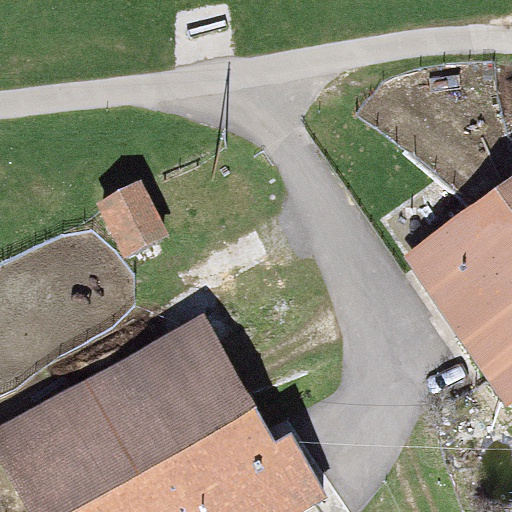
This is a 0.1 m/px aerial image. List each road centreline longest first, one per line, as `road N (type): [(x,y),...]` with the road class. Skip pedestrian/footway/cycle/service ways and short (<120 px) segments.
road 1 (unclassified): [(298,64),(0,105)]
road 2 (track): [(511,38),(414,42),(298,64)]
